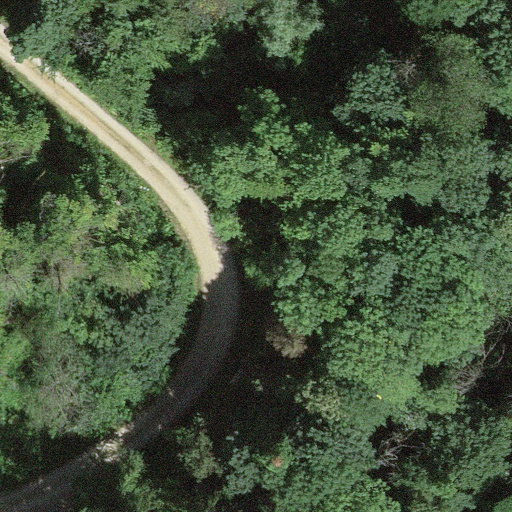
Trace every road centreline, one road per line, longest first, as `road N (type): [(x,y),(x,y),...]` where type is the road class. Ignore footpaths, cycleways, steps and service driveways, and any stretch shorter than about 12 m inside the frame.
road 1 (track): [(95,460),(153,433),(194,397),(230,341),(236,299),(206,221),(124,117),(0,35)]
road 2 (track): [(0,504),(95,460),(88,511)]
